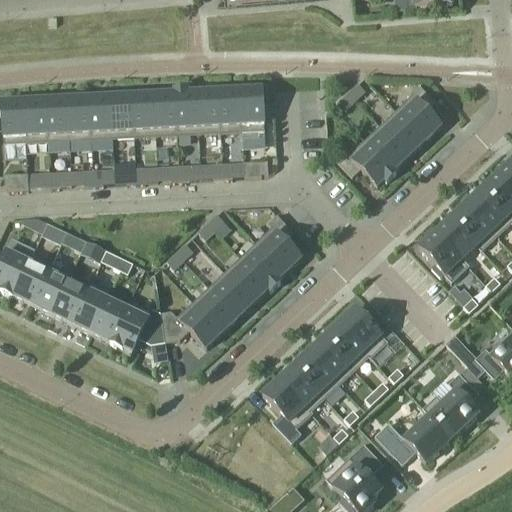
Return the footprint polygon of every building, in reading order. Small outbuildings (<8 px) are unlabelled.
[(448,0),(405,0),(407,13),(449,10),(448,0)] [(357,90),(347,99),(354,106),(364,97),(357,90)] [(394,117),(423,148),(440,133),(425,117),(434,109),(418,92),(409,100),(410,102),(394,117)] [(186,95),(173,96),(176,142),(197,141),(195,98),(186,98),(186,95)] [(261,95),(238,96),(240,139),(263,137),(261,95)] [(172,99),(152,100),(154,143),(176,142),(173,96),(172,96),(172,99)] [(238,96),(217,97),(219,140),(240,139),(238,96)] [(217,97),(195,98),(197,141),(219,140),(217,97)] [(347,99),(338,108),(345,115),(354,106),(347,99)] [(152,100),(130,101),(133,144),(154,143),(152,100)] [(130,101),(109,102),(111,145),(133,144),(130,101)] [(109,102),(87,104),(89,146),(111,145),(109,102)] [(87,104),(66,105),(68,148),(89,146),(87,104)] [(66,105),(44,106),(46,149),(68,148),(66,105)] [(44,106),(23,107),(25,150),(46,149),(44,106)] [(23,107),(0,108),(2,151),(25,150),(23,107)] [(394,117),(378,132),(408,163),(423,148),(394,117)] [(378,132),(362,147),(394,180),(395,179),(393,177),(408,163),(378,132)] [(343,158),(334,167),(351,184),(359,176),(376,193),(383,187),(385,189),(394,180),(362,147),(346,162),(343,158)] [(511,166),(495,181),(511,199),(511,166)] [(266,168),(242,169),(243,184),(260,183),(260,181),(267,181),(266,168)] [(221,170),(211,171),(212,185),(221,184),(221,170)] [(230,170),(221,170),(221,184),(231,183),(230,170)] [(177,172),(168,173),(169,187),(178,186),(177,172)] [(187,172),(177,172),(178,186),(188,186),(187,172)] [(144,174),(134,175),(135,188),(144,188),(144,174)] [(134,175),(125,175),(125,189),(135,188),(134,175)] [(101,176),(91,177),(92,191),(101,190),(101,176)] [(91,177),(82,177),(82,191),(92,191),(91,177)] [(48,179),(38,179),(39,193),(49,193),(48,179)] [(57,179),(48,179),(49,193),(58,193),(57,179)] [(26,180),(2,181),(3,194),(10,194),(10,196),(27,195),(26,180)] [(511,199),(495,181),(479,196),(510,229),(509,230),(511,232),(511,230),(511,199)] [(479,196),(464,210),(495,243),(509,230),(510,229),(479,196)] [(464,210),(449,224),(475,252),(475,253),(480,258),(495,243),(464,210)] [(216,221),(206,230),(213,237),(223,229),(216,221)] [(270,234),(254,249),(283,280),(300,265),(284,248),(292,239),(276,222),(267,231),(270,234)] [(449,224),(434,239),(460,267),(460,266),(475,253),(475,252),(449,224)] [(24,225),(21,232),(41,240),(46,229),(37,225),(33,225),(25,225),(24,225)] [(46,229),(41,240),(51,245),(56,234),(46,229)] [(206,230),(197,239),(204,246),(213,237),(206,230)] [(434,239),(417,254),(433,271),(429,274),(438,283),(442,280),(450,289),(467,273),(460,266),(460,267),(434,239)] [(78,244),(73,255),(80,259),(85,248),(78,244)] [(254,249),(238,264),(270,298),(279,289),(277,286),(283,280),(254,249)] [(184,251),(175,260),(182,267),(191,258),(184,251)] [(99,269),(105,257),(98,254),(93,266),(99,269)] [(6,257),(0,269),(0,297),(11,303),(31,261),(29,261),(26,267),(6,257)] [(175,260),(165,268),(172,276),(182,267),(175,260)] [(31,261),(11,303),(30,312),(50,271),(31,261)] [(117,263),(112,274),(119,277),(124,266),(117,263)] [(238,264),(223,279),(252,310),(267,296),(269,298),(270,298),(238,264)] [(124,266),(119,277),(126,281),(131,270),(124,266)] [(50,271),(30,312),(50,321),(70,280),(50,271)] [(223,279),(207,294),(236,325),(252,310),(223,279)] [(70,280),(50,321),(69,331),(90,287),(89,287),(88,289),(71,281),(70,280)] [(493,283),(484,292),(490,298),(499,290),(493,283)] [(90,287),(69,331),(89,340),(110,296),(90,287)] [(207,294),(191,308),(221,340),(236,325),(207,294)] [(110,296),(89,340),(108,349),(129,306),(128,305),(111,297),(110,296)] [(471,304),(462,313),(467,319),(477,311),(471,304)] [(129,306),(108,349),(130,360),(137,346),(149,352),(164,349),(159,320),(151,316),(129,306)] [(170,318),(159,320),(164,349),(178,347),(179,346),(188,338),(204,355),(221,340),(191,308),(175,324),(170,318)] [(353,315),(337,330),(368,363),(367,364),(369,366),(386,350),(353,315)] [(337,330),(322,344),(353,377),(367,364),(368,363),(337,330)] [(474,366),(466,374),(476,384),(484,377),(493,387),(502,378),(511,388),(511,387),(511,336),(487,360),(484,357),(474,366)] [(322,344),(307,358),(338,391),(353,377),(322,344)] [(152,369),(167,367),(164,349),(149,352),(152,369)] [(307,358),(292,372),(323,405),(338,391),(307,358)] [(292,372),(277,386),(309,419),(323,405),(292,372)] [(396,375),(387,383),(393,390),(402,381),(396,375)] [(435,402),(422,415),(450,445),(477,421),(467,410),(476,402),(458,382),(447,392),(453,399),(442,410),(435,402)] [(277,386),(261,402),(280,422),(271,431),(290,451),(299,442),(294,436),(311,420),(309,419),(277,386)] [(381,389),(372,397),(378,404),(387,395),(381,389)] [(372,397),(363,406),(369,412),(378,404),(372,397)] [(387,430),(373,444),(400,473),(414,460),(424,470),(450,445),(422,415),(421,416),(428,423),(402,446),(387,430)] [(351,417),(342,425),(348,432),(357,423),(351,417)] [(340,435),(331,444),(337,450),(347,442),(340,435)] [(362,452),(325,487),(342,505),(339,507),(343,511),(371,511),(373,510),(370,507),(379,498),(367,485),(381,472),(362,452)] [(291,494),(271,511),(296,511),(303,507),(291,494)]
